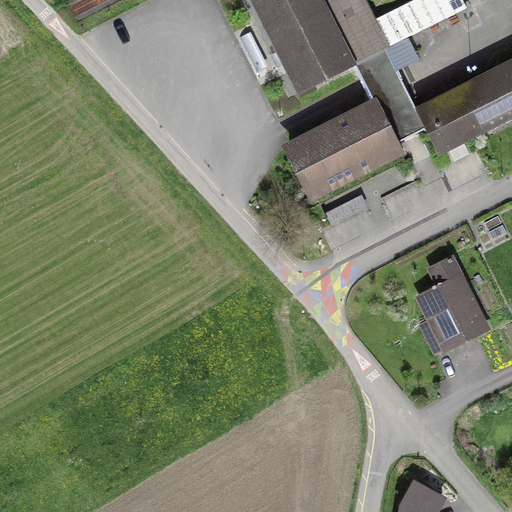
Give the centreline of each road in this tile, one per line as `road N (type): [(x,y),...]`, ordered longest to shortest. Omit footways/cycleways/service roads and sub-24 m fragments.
road 1 (unclassified): [(309,303),(33,0)]
road 2 (residential): [(309,303),(511,195)]
road 3 (residential): [(309,303),(385,397)]
